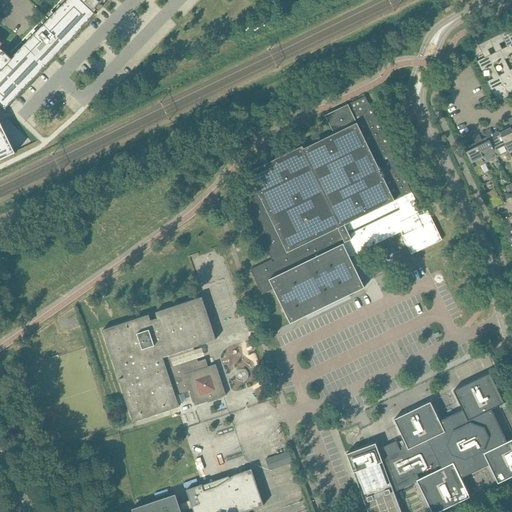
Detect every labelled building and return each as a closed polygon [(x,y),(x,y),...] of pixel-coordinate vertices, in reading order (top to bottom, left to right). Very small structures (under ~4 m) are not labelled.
[(67,0),(49,19),(11,58),(4,51),(3,51),(0,49),(0,46),(2,43),(0,41),(0,159),(15,153),(0,121),(0,103),(5,109),(94,16),(92,15),(94,12),(96,14),(100,10),(103,5),(101,4),(102,1),(105,3),(106,0),(67,0)] [(503,26),(498,29),(499,31),(505,41),(508,46),(502,49),(500,50),(505,60),(510,57),(511,57),(511,69),(510,70),(511,73),(511,45),(511,44),(511,40),(511,38),(511,37),(511,27),(511,26),(504,29),(503,26)] [(492,32),(487,34),(488,37),(493,47),(496,52),(491,55),(489,56),(494,65),(499,63),(502,64),(503,67),(502,70),(504,73),(499,76),(503,83),(505,82),(508,87),(511,84),(511,79),(511,78),(511,73),(510,70),(505,60),(500,50),(502,49),(499,44),(505,41),(499,31),(493,35),(492,32)] [(477,43),(469,46),(474,56),(482,53),(484,58),(477,61),(482,71),(488,68),(490,69),(492,72),(491,75),(493,79),(487,81),(492,91),(491,89),(494,88),(497,93),(503,89),(500,85),(503,83),(499,76),(494,65),(489,56),(491,55),(488,49),(493,47),(488,37),(482,40),(480,38),(476,40),(477,43)] [(325,115),(326,118),(334,134),(304,149),(302,146),(248,172),(253,182),(246,186),(254,202),(246,206),(271,259),(250,270),(262,294),(273,289),(290,323),(364,288),(349,257),(400,232),(411,254),(442,240),(426,207),(420,210),(365,96),(325,115)] [(505,144),(511,157),(511,131),(509,127),(498,132),(499,135),(504,143),(505,144)] [(491,129),(485,132),(497,157),(508,151),(511,159),(511,157),(505,144),(504,143),(499,135),(498,132),(493,135),(491,129)] [(479,135),(473,138),(486,162),(497,157),(485,132),(484,132),(487,138),(482,140),(479,135)] [(480,165),(486,162),(473,138),(476,143),(471,146),(468,140),(462,144),(478,176),(484,173),(480,165)] [(497,197),(490,201),(493,208),(504,203),(501,199),(500,196),(498,197),(497,197)] [(226,395),(216,364),(208,367),(205,359),(198,362),(193,347),(216,340),(202,297),(155,313),(157,319),(150,321),(148,315),(102,331),(116,374),(122,372),(124,379),(119,380),(133,422),(179,407),(175,395),(190,390),(195,406),(226,395)] [(65,355),(62,366),(70,367),(70,366),(78,368),(79,362),(85,363),(86,356),(77,354),(76,357),(65,355)] [(347,454),(346,454),(368,511),(401,511),(394,492),(394,491),(392,486),(417,474),(432,467),(434,472),(419,479),(416,480),(417,481),(431,511),(438,511),(470,497),(460,477),(488,464),(498,483),(511,476),(511,439),(506,442),(491,410),(504,403),(490,373),(453,391),(463,411),(440,422),(430,402),(394,419),(408,449),(399,453),(395,445),(387,448),(389,453),(386,454),(381,457),(376,443),(347,454)] [(152,428),(110,439),(127,499),(169,487),(164,469),(151,473),(149,466),(155,465),(149,445),(185,435),(180,417),(151,425),(152,428)] [(289,451),(265,459),(269,471),(293,463),(289,451)] [(195,459),(167,468),(172,485),(201,476),(195,459)] [(249,511),(249,510),(264,505),(251,469),(237,474),(234,475),(232,476),(230,477),(229,476),(202,485),(202,484),(186,490),(190,500),(179,504),(175,494),(132,509),(132,511),(249,511)]
